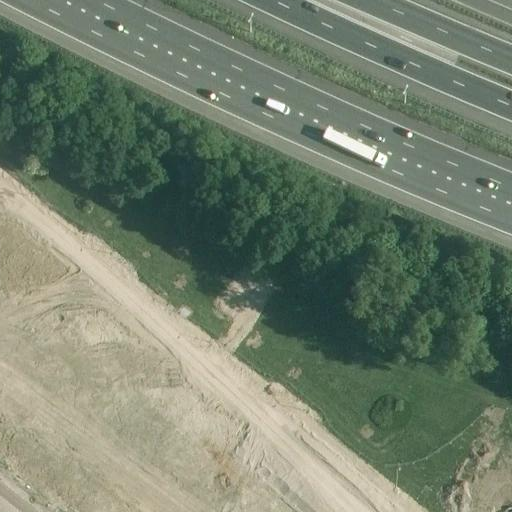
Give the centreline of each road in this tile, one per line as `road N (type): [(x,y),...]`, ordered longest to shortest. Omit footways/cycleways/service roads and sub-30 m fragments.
road 1 (motorway): [(63,0),(511,204)]
road 2 (motorway): [(511,104),(277,0)]
road 3 (motorway): [(511,60),(375,0)]
